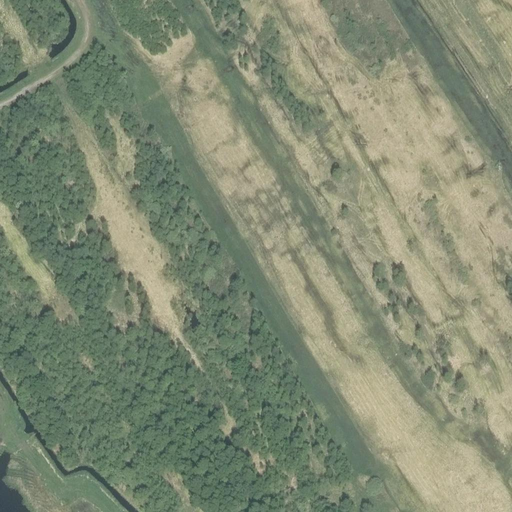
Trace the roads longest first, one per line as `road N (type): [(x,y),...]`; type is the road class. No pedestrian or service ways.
road 1 (track): [(74,0),(83,43),(52,73),(0,103)]
road 2 (track): [(111,511),(93,495),(54,482),(7,423)]
